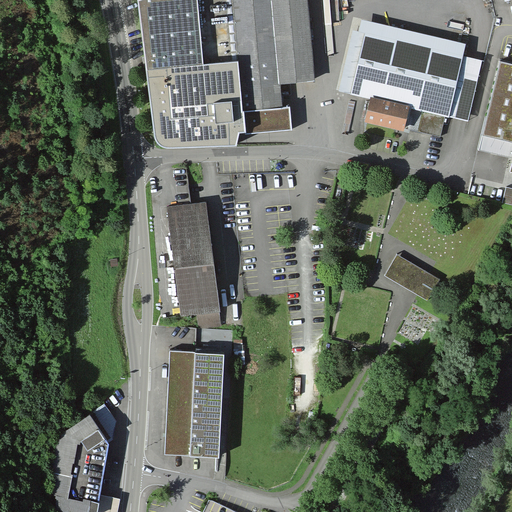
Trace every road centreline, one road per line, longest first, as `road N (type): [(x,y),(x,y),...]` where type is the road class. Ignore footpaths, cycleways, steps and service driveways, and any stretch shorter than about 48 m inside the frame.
road 1 (primary): [(130,511),(141,385),(137,230),(109,0)]
road 2 (track): [(41,0),(60,57),(80,224),(106,220),(120,201),(135,212)]
